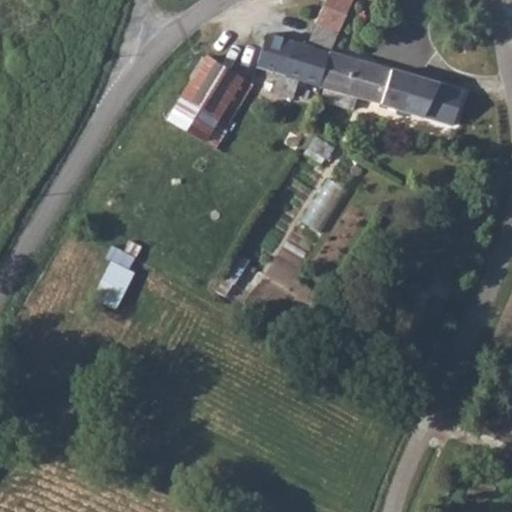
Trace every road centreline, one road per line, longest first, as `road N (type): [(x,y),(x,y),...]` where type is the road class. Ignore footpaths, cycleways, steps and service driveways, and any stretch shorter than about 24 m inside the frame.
road 1 (unclassified): [(390,511),(511,242)]
road 2 (unclassified): [(0,292),(130,81)]
road 3 (unclassified): [(130,81),(234,0)]
